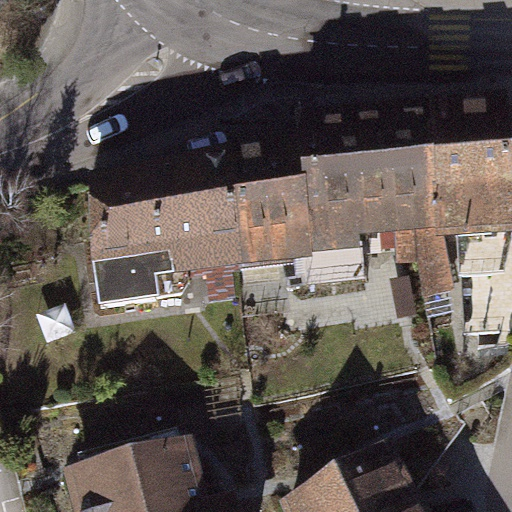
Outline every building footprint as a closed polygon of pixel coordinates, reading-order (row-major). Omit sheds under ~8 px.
[(507,230),(500,106),(422,111),(429,208),(431,225),(409,227),(413,263),(419,292),(463,290),(462,260),(460,232),(507,230)] [(295,144),(229,152),(232,244),(272,238),(374,231),(373,213),(422,210),(429,208),(422,111),(292,123),(295,144)] [(234,258),(232,244),(229,152),(88,183),(88,263),(90,262),(96,305),(151,298),(148,277),(150,276),(148,255),(200,249),(203,274),(235,270),(234,258)] [(290,283),(357,276),(354,243),(287,249),(290,283)] [(225,511),(224,506),(202,511),(194,511),(177,447),(71,474),(81,511),(225,511)] [(283,511),(413,511),(406,499),(383,452),(282,508),(283,511)]
